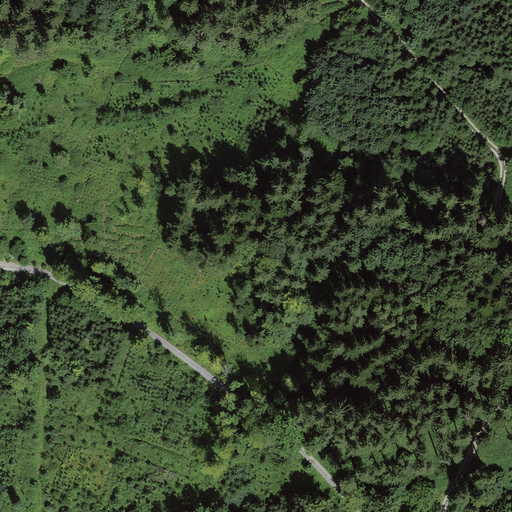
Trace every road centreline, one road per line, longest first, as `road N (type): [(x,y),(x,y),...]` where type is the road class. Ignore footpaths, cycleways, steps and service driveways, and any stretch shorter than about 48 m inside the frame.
road 1 (track): [(356,511),(301,448),(73,285),(0,269)]
road 2 (track): [(511,176),(358,0)]
road 3 (track): [(496,397),(442,511)]
